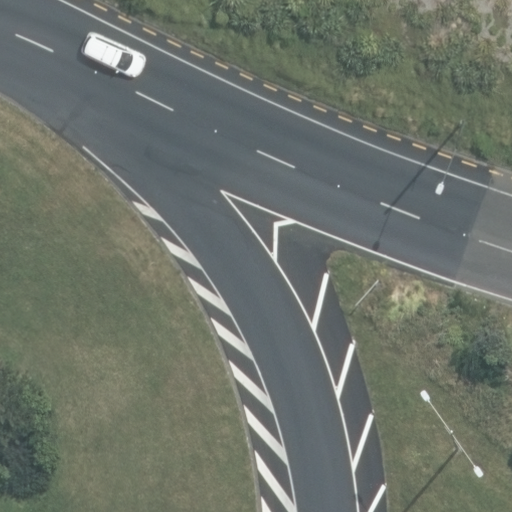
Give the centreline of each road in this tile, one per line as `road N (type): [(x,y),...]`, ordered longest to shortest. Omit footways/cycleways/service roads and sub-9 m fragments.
road 1 (trunk): [(35,39),(137,113),(219,207),(279,317),(313,437),(318,511)]
road 2 (trunk): [(35,39),(255,137),(511,234)]
